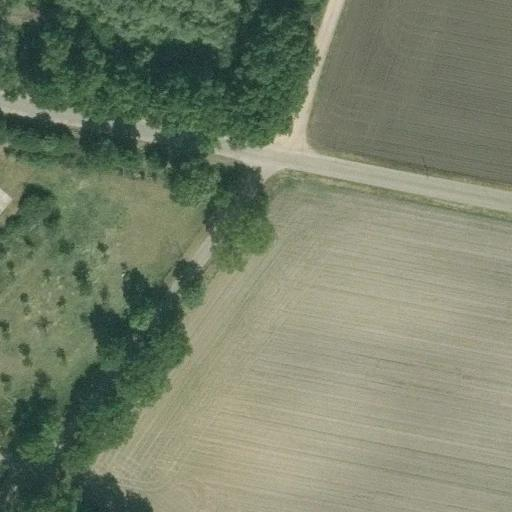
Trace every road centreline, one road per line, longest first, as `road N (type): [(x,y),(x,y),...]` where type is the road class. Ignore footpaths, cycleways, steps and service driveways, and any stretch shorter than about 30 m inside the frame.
road 1 (residential): [(511,201),(0,100)]
road 2 (track): [(276,155),(332,0)]
